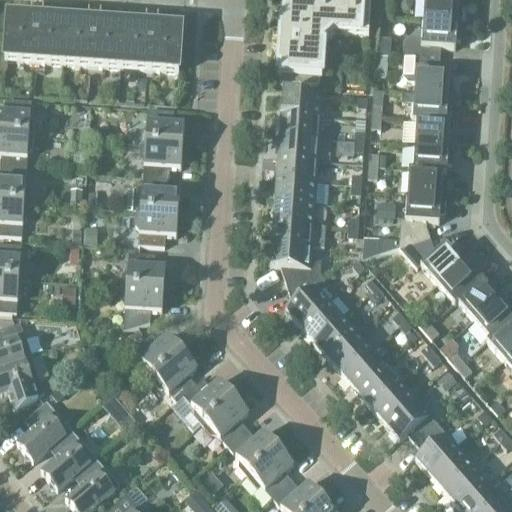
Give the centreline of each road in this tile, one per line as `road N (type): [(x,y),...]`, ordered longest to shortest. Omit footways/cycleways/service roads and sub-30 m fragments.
road 1 (residential): [(383,511),(217,321),(237,0)]
road 2 (residential): [(492,0),(485,212),(511,253)]
